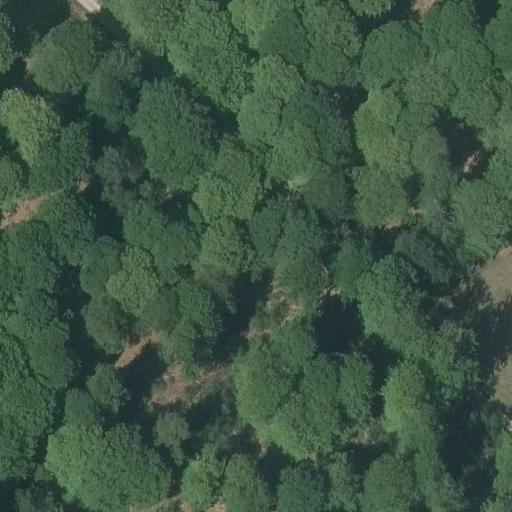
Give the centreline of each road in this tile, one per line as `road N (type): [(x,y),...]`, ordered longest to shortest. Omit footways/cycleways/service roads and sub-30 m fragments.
road 1 (track): [(87,0),(238,132),(403,315)]
road 2 (track): [(403,315),(511,433)]
